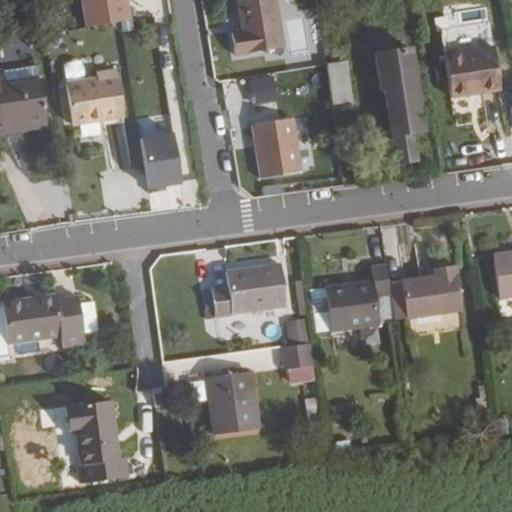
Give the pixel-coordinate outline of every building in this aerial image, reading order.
[(129,0),(84,0),(89,29),(133,22),(129,0)] [(284,48),(275,0),(236,0),(241,30),(231,32),(235,56),(284,48)] [(500,91),(494,47),(444,55),(451,98),(500,91)] [(424,132),(411,49),(374,55),(380,92),(384,91),(395,165),(416,161),(411,134),(424,132)] [(352,106),(346,62),(326,64),(332,109),(352,106)] [(0,134),(48,127),(40,66),(0,72),(0,134)] [(118,75),(117,70),(95,73),(96,77),(95,77),(96,79),(118,75)] [(124,117),(118,75),(96,79),(65,84),(72,126),(124,117)] [(276,101),(272,78),(248,82),(252,105),(276,101)] [(301,173),(292,119),(252,126),(260,179),(301,173)] [(108,171),(130,169),(125,123),(103,125),(108,171)] [(184,188),(175,137),(143,143),(151,193),(184,188)] [(511,252),(492,255),(499,299),(511,296),(511,252)] [(287,307),(280,264),(225,272),(227,287),(211,289),(215,318),(231,316),(231,314),(287,307)] [(394,321),(388,283),(386,265),(371,267),(372,281),(324,288),(309,291),(315,333),(330,331),(330,332),(379,326),(379,323),(394,321)] [(461,311),(454,266),(432,269),(432,276),(388,283),(394,321),(461,311)] [(84,344),(78,297),(57,300),(56,295),(1,303),(1,307),(0,307),(0,356),(9,355),(8,344),(60,337),(62,347),(84,344)] [(310,343),(307,319),(306,319),(284,323),(287,347),(310,343)] [(314,366),(311,344),(287,347),(280,348),(284,371),(286,371),(288,385),(314,382),(312,367),(314,366)] [(259,430),(251,371),(206,378),(214,435),(259,430)] [(487,409),(484,385),(477,386),(479,398),(475,399),(477,411),(487,409)] [(118,459),(110,401),(67,407),(71,435),(77,434),(82,464),(78,465),(81,484),(126,478),(123,458),(118,459)] [(57,427),(55,412),(40,414),(42,430),(57,427)] [(364,448),(362,435),(348,437),(349,440),(334,443),(335,452),(364,448)]
